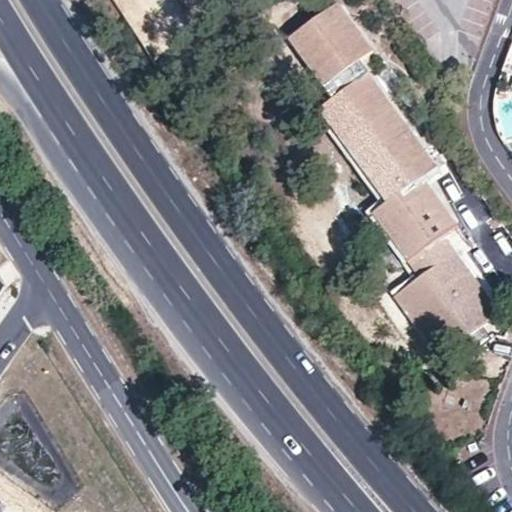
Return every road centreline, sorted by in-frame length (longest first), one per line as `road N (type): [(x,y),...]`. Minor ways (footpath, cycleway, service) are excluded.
road 1 (primary): [(416,511),(263,327),(41,0)]
road 2 (primary): [(58,107),(354,511)]
road 3 (residential): [(186,511),(0,216)]
road 4 (residential): [(511,9),(479,100),(483,135),(511,184)]
